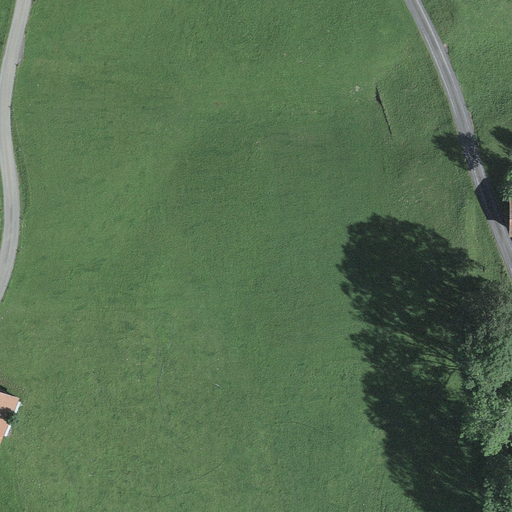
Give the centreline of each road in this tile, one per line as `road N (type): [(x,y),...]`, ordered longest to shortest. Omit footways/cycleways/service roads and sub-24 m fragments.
road 1 (unclassified): [(23,0),(5,88),(11,222),(0,282)]
road 2 (track): [(412,0),(511,261)]
